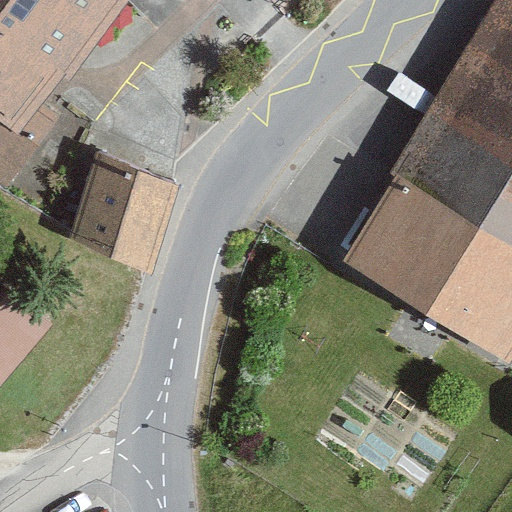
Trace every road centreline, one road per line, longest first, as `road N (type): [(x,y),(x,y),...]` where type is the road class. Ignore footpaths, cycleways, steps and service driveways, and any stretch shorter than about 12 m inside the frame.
road 1 (tertiary): [(161,438),(182,304),(213,217),(258,146),(398,0)]
road 2 (residential): [(161,438),(113,448),(5,511)]
